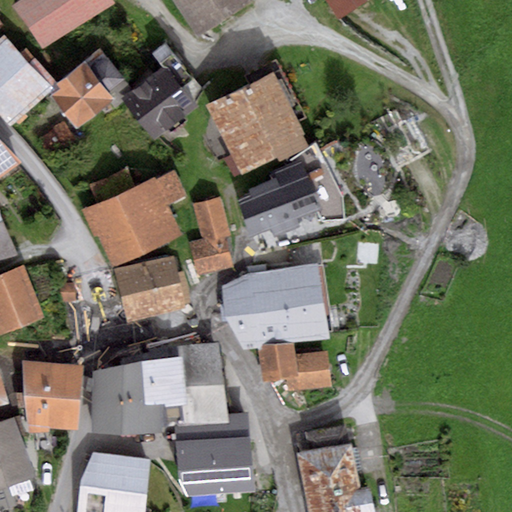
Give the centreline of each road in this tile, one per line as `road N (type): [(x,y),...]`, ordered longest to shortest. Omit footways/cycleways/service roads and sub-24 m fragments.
road 1 (track): [(424,0),(467,137),(466,174),(349,399),(276,427)]
road 2 (unclassified): [(0,128),(78,226),(93,269),(83,428),(59,511)]
road 3 (track): [(150,0),(197,56),(301,29),(435,97),(467,137)]
